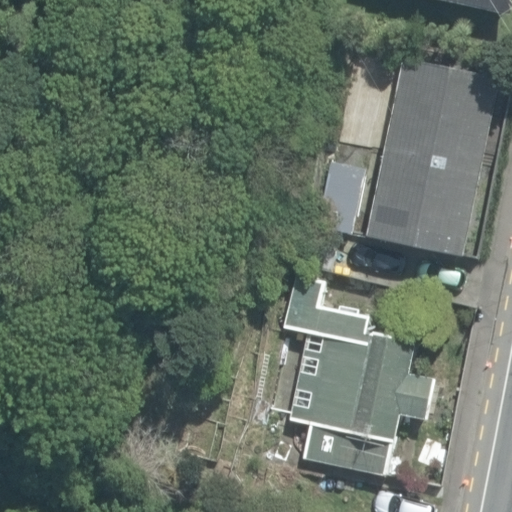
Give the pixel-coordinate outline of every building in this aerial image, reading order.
[(511,0),(446,0),(511,14),(511,0)] [(370,233),(464,252),(500,78),(406,59),(370,233)] [(368,167),(333,160),(320,226),(355,233),(368,167)] [(339,240),(317,233),(309,260),(331,267),(339,240)] [(306,456),(385,473),(392,438),(396,439),(402,411),(427,417),(435,377),(409,371),(415,338),(367,328),(369,316),(323,306),(328,280),(295,273),(285,325),(308,330),(290,418),(313,423),(306,456)]
